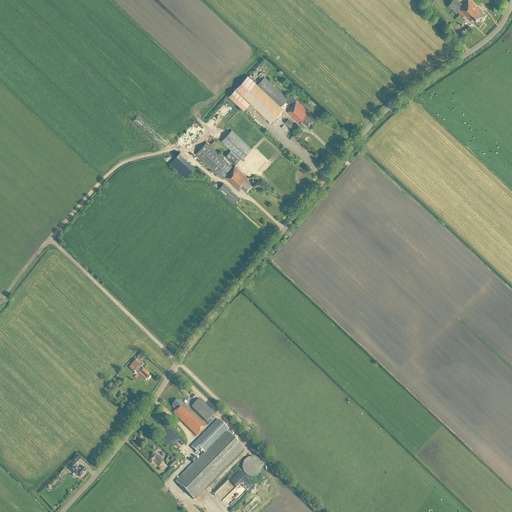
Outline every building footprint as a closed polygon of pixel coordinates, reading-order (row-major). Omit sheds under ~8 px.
[(485,15),(469,0),(468,0),(460,9),(452,1),(447,6),(455,14),(458,11),(467,19),(468,19),(472,23),(473,22),(478,27),(482,23),(480,21),(485,15)] [(292,95),(288,99),(265,76),(258,84),(248,75),(228,95),(243,110),(250,103),(271,122),(283,109),(300,125),(303,122),(308,126),(315,119),(308,113),(309,112),(296,100),(297,99),(292,95)] [(284,123),(290,128),(294,124),(288,119),(284,123)] [(242,159),(251,148),(231,130),(222,141),(231,150),(225,156),(228,158),(235,164),(239,160),(241,158),(242,159)] [(233,168),(206,143),(196,154),(223,178),(224,177),(239,191),(241,188),(246,192),(253,185),(247,179),(248,178),(235,166),(233,168)] [(180,152),(170,162),(186,177),(195,166),(180,152)] [(234,203),(239,197),(223,183),(218,189),(234,203)] [(142,352),(137,357),(141,361),(146,356),(142,352)] [(140,365),(136,361),(129,369),(133,373),(136,370),(139,373),(138,374),(146,381),(147,380),(148,381),(151,378),(147,375),(148,374),(143,369),(141,371),(138,368),(140,365)] [(206,423),(214,414),(199,400),(191,408),(206,423)] [(176,410),(173,414),(197,436),(206,427),(180,401),(179,402),(177,401),(172,407),(173,407),(172,408),(173,409),(175,410),(176,410)] [(244,449),(226,432),(228,430),(218,420),(191,448),(198,454),(201,451),(205,454),(177,483),(195,500),(244,449)] [(154,453),(151,456),(151,457),(148,461),(151,464),(154,462),(159,467),(164,462),(159,456),(158,457),(154,453)] [(76,465),(81,459),(76,455),(71,461),(76,465)] [(259,477),(262,463),(259,462),(259,460),(246,457),(243,474),(259,477)] [(68,469),(76,476),(77,475),(80,478),(87,471),(82,466),(79,469),(73,464),(68,469)] [(238,500),(253,485),(240,470),(233,477),(239,484),(230,492),(238,500)]
